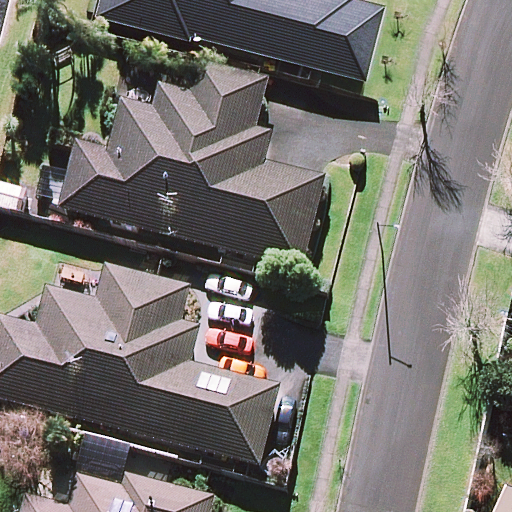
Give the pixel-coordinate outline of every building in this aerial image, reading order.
[(95,0),(91,20),(359,80),(377,2),(367,0),(95,0)] [(273,92),(205,75),(197,106),(165,99),(159,124),(127,116),(116,162),(82,154),(66,220),(308,280),(330,190),(254,171),(273,92)] [(195,297),(111,276),(103,307),(54,295),(44,335),(3,325),(0,336),(0,409),(265,476),(285,397),(195,375),(204,340),(186,336),(195,297)] [(217,511),(219,509),(84,478),(75,511),(53,511),(30,507),(28,511),(217,511)] [(511,511),(511,489),(508,488),(500,511),(511,511)]
